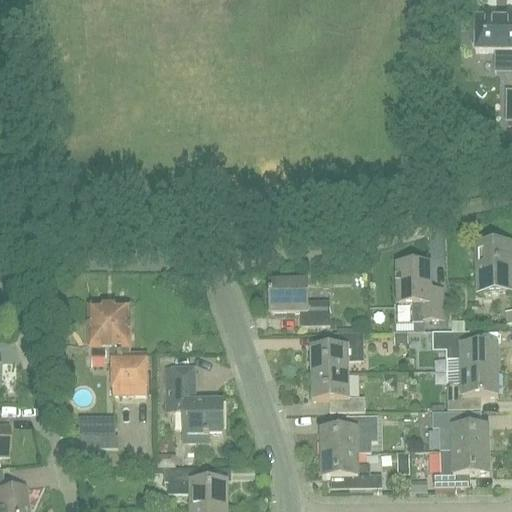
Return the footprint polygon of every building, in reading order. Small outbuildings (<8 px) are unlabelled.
[(511,25),(495,26),(495,25),(483,25),(483,26),(464,26),(464,34),(460,34),(460,50),(464,50),(464,58),(511,57),(511,61),(511,78),(511,77),(511,25)] [(511,294),(511,246),(476,248),(478,296),(511,294)] [(443,322),(442,292),(430,292),(430,267),(413,267),(413,265),(397,266),(397,281),(399,281),(399,307),(413,307),(413,325),(423,325),(423,322),(443,322)] [(301,329),(330,329),(330,305),(307,304),(307,285),(271,286),(271,316),(301,316),(301,329)] [(112,399),(148,399),(148,357),(131,357),(131,353),(130,353),(130,309),(89,309),(89,352),(91,352),(91,359),(104,359),(104,352),(112,352),(112,399)] [(447,335),(432,336),(433,353),(447,353),(447,362),(462,362),(462,375),(498,375),(497,348),(472,349),(472,335),(447,335)] [(363,337),(357,337),(339,337),(335,337),(335,338),(326,338),(326,351),(312,351),(312,377),(349,377),(349,365),(364,365),(363,337)] [(222,437),(222,405),(195,405),(195,372),(167,372),(167,414),(185,414),(185,446),(208,446),(208,437),(222,437)] [(498,401),(498,375),(462,375),(462,387),(448,387),(448,414),(474,414),(473,402),(498,401)] [(349,402),(349,377),(312,377),(312,403),(337,403),(337,416),(365,416),(365,401),(349,402)] [(453,432),(453,456),(489,455),(489,431),(463,431),(462,417),(434,418),(434,433),(453,432)] [(323,433),(323,458),(358,457),(358,445),(370,445),(370,433),(377,433),(377,421),(348,421),(348,433),(323,433)] [(0,459),(7,460),(8,430),(0,429),(0,459)] [(490,478),(489,455),(453,456),(453,467),(442,467),(442,479),(435,479),(435,491),(464,491),(463,479),(490,478)] [(358,468),(358,457),(323,458),(323,480),(349,480),(349,492),(382,492),(382,479),(370,479),(370,468),(358,468)] [(204,472),(185,472),(172,472),(165,472),(165,485),(169,485),(169,498),(192,498),(191,511),(227,511),(228,485),(204,485),(204,472)] [(26,490),(0,493),(0,511),(26,511),(26,510),(28,510),(26,490)]
